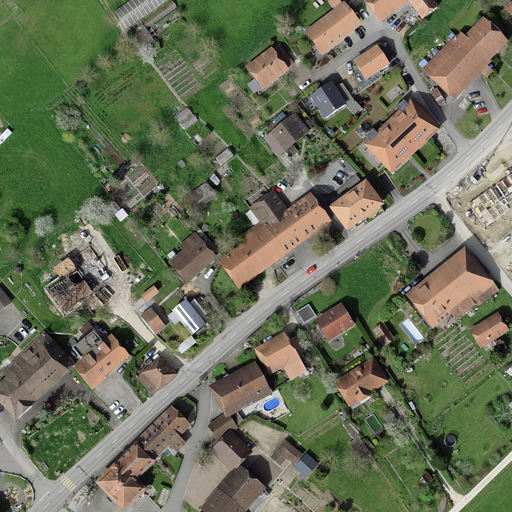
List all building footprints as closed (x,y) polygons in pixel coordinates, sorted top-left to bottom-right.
[(167,0),(130,0),(115,11),(127,29),(168,0),(167,0)] [(368,0),(368,1),(367,0),(366,0),(379,18),(403,0),(407,0),(422,19),(437,8),(430,0),(368,0)] [(146,29),(177,7),(172,1),(141,23),(143,25),(131,33),(141,46),(180,17),(175,10),(147,31),(146,29)] [(308,33),(323,52),(358,25),(344,6),(308,33)] [(502,41),(485,24),(465,45),(457,37),(421,74),(434,87),(439,81),(451,93),(502,41)] [(377,48),(355,62),(366,79),(388,65),(377,48)] [(272,52),(250,68),(264,86),(285,70),(272,52)] [(482,73),(488,78),(493,72),(488,67),(482,73)] [(331,84),(312,97),(326,118),(345,105),(331,84)] [(437,89),(430,92),(438,105),(444,101),(437,89)] [(416,103),(369,147),(390,169),(437,126),(416,103)] [(296,129),(302,124),(295,116),(273,134),(285,149),(302,136),(296,129)] [(221,165),(232,156),(227,149),(216,159),(221,165)] [(511,172),(484,191),(498,210),(511,199),(511,172)] [(356,176),(345,184),(349,190),(361,182),(356,176)] [(207,183),(180,204),(190,216),(216,196),(207,183)] [(366,220),(368,223),(384,212),(379,205),(384,201),(369,184),(365,187),(363,185),(360,187),(361,189),(334,209),(351,231),(366,220)] [(261,223),(283,253),(326,220),(311,200),(289,216),(272,194),(246,214),(255,227),(261,223)] [(282,253),(283,253),(261,223),(255,227),(242,236),(248,246),(230,259),(229,257),(222,262),(238,285),(282,253)] [(171,264),(187,282),(213,258),(211,256),(218,251),(200,230),(180,247),(188,256),(181,261),(178,258),(171,264)] [(49,291),(64,312),(112,278),(89,245),(57,269),(65,280),(49,291)] [(431,322),(448,309),(456,319),(474,304),(475,305),(479,302),(480,304),(497,290),(487,277),(484,280),(465,257),(412,298),(431,322)] [(154,287),(141,297),(145,301),(157,291),(154,287)] [(0,290),(0,310),(10,303),(0,290)] [(201,320),(206,315),(196,302),(190,306),(186,301),(173,311),(193,336),(205,325),(201,320)] [(308,305),(297,312),(304,323),(315,316),(308,305)] [(329,339),(351,325),(340,308),(318,322),(329,339)] [(152,309),(142,317),(154,333),(164,325),(152,309)] [(496,317),(474,331),(483,344),(505,330),(496,317)] [(392,339),(383,326),(375,332),(385,345),(392,339)] [(79,367),(76,370),(91,388),(102,379),(100,376),(125,355),(111,338),(103,345),(101,342),(102,341),(94,332),(73,349),(81,359),(81,358),(84,361),(78,366),(79,367)] [(0,391),(0,398),(15,414),(71,361),(44,333),(13,363),(19,370),(11,378),(13,379),(0,391)] [(285,366),(284,367),(292,380),(305,372),(287,338),(257,354),(267,371),(283,362),(285,366)] [(154,395),(176,375),(160,358),(139,378),(154,395)] [(213,390),(227,414),(235,410),(272,389),(271,387),(270,388),(258,365),(255,367),(256,368),(213,390)] [(370,398),(366,391),(376,385),(368,372),(364,374),(361,370),(353,376),(351,374),(346,377),(347,379),(337,386),(352,409),(370,398)] [(235,410),(227,414),(209,428),(218,441),(236,428),(236,426),(243,421),(235,410)] [(152,427),(154,429),(155,428),(169,442),(168,443),(177,452),(184,445),(175,436),(185,426),(172,412),(165,418),(163,416),(152,427)] [(155,428),(154,429),(143,440),(141,438),(134,444),(137,446),(137,445),(151,459),(168,443),(169,442),(155,428)] [(249,453),(230,435),(215,452),(223,460),(225,458),(235,467),(249,453)] [(278,450),(294,464),(301,455),(285,442),(278,450)] [(151,459),(137,445),(137,446),(117,465),(116,465),(115,465),(116,466),(99,484),(124,509),(141,492),(143,494),(150,487),(143,479),(137,484),(133,481),(154,461),(151,459)] [(241,471),(223,493),(245,511),(254,511),(269,495),(241,471)] [(206,511),(245,511),(223,493),(206,511)]
